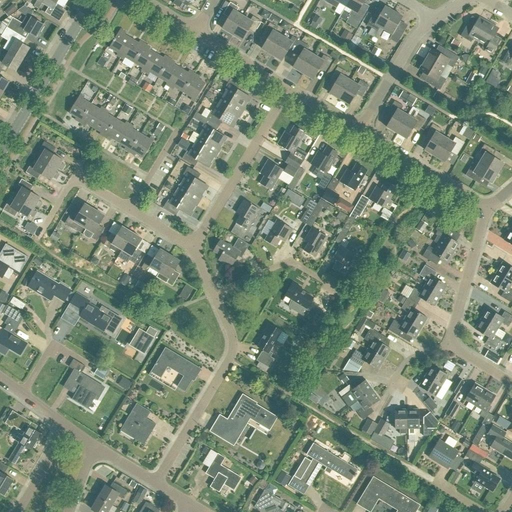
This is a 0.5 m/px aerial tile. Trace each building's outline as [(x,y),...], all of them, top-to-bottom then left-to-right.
[(37,0),(34,6),(39,9),(44,0),(37,0)] [(59,0),(50,0),(52,1),(45,13),(59,22),(66,11),(63,9),(64,8),(57,4),(59,0)] [(186,0),(176,0),(174,5),(185,12),(191,3),(186,0)] [(340,3),(346,7),(349,0),(326,0),(326,2),(337,8),(340,3)] [(366,11),(361,8),(365,0),(349,0),(346,7),(352,10),(349,15),(350,16),(346,23),(356,29),(360,22),(366,11)] [(227,10),(230,5),(225,2),(222,7),(227,10)] [(18,9),(14,4),(5,12),(9,17),(18,9)] [(233,36),(244,17),(236,13),(239,9),(231,4),(230,5),(227,10),(224,15),(230,19),(223,30),(233,36)] [(23,5),(19,11),(31,19),(35,12),(23,5)] [(384,30),(394,12),(385,6),(378,18),(373,15),(367,25),(377,32),(380,27),(384,30)] [(266,20),(270,14),(264,10),(260,16),(266,20)] [(397,44),(405,30),(398,26),(403,17),(394,12),(384,30),(392,34),(389,39),(397,44)] [(279,24),(281,20),(272,14),(268,19),(273,22),(274,20),(279,24)] [(319,25),(323,20),(315,16),(312,21),(313,22),(319,25)] [(36,38),(44,25),(32,18),(31,19),(26,17),(22,24),(13,18),(11,17),(1,24),(2,24),(22,36),(25,31),(36,38)] [(255,34),(262,23),(253,17),(251,22),(244,17),(233,36),(243,42),(249,31),(255,34)] [(479,41),(488,24),(479,19),(473,28),(467,25),(460,36),(471,42),(474,38),(479,41)] [(286,31),(290,25),(284,21),(280,27),(286,31)] [(18,42),(22,36),(2,24),(0,26),(0,34),(2,36),(15,44),(9,52),(23,60),(30,48),(18,42)] [(262,50),(272,55),(283,38),(276,34),(279,29),(270,24),(263,35),(269,39),(262,50)] [(498,30),(488,24),(479,41),(484,43),(481,48),(492,54),(498,43),(492,39),(498,30)] [(120,57),(131,39),(124,34),(126,32),(121,29),(110,47),(118,53),(117,55),(120,57)] [(348,43),(353,35),(345,30),(340,38),(348,43)] [(309,46),(313,40),(305,35),(302,41),(309,46)] [(295,54),(301,42),(293,37),(290,42),(283,38),(272,55),(282,62),(289,51),(295,54)] [(134,62),(145,44),(140,41),(138,43),(131,39),(120,57),(124,59),(126,57),(134,62)] [(457,49),(461,43),(454,39),(450,45),(457,49)] [(310,47),(301,42),(295,54),(300,57),(293,68),(304,74),(314,56),(307,52),(310,47)] [(145,72),(156,54),(149,50),(151,48),(145,44),(134,62),(143,68),(142,70),(145,72)] [(369,51),(358,44),(354,51),(365,58),(369,51)] [(366,59),(385,70),(389,63),(378,57),(381,51),(375,47),(371,53),(370,53),(366,59)] [(453,68),(459,57),(447,50),(443,56),(432,49),(425,60),(443,70),(446,64),(453,68)] [(511,59),(511,50),(509,49),(501,62),(508,66),(511,59)] [(336,60),(339,55),(333,51),(329,56),(336,60)] [(0,69),(1,70),(4,65),(16,72),(23,60),(9,52),(4,61),(0,58),(0,69)] [(159,77),(170,59),(164,56),(163,58),(156,54),(145,72),(149,74),(150,72),(159,77)] [(325,72),(332,61),(324,56),(321,60),(314,56),(304,74),(313,80),(320,69),(325,72)] [(170,87),(181,69),(174,65),(175,63),(170,59),(159,77),(167,82),(166,84),(170,87)] [(440,76),(443,70),(425,60),(419,70),(431,77),(427,83),(440,90),(446,80),(440,76)] [(484,76),(488,69),(482,66),(478,73),(479,74),(478,76),(484,79),(485,77),(484,76)] [(330,94),(340,99),(350,81),(344,77),(346,73),(338,68),(331,79),(337,83),(330,94)] [(0,93),(2,95),(9,82),(0,76),(0,74),(2,71),(0,69),(0,93)] [(183,92),(194,74),(189,71),(188,73),(181,69),(170,87),(174,89),(175,87),(183,92)] [(487,82),(496,86),(502,74),(493,69),(487,82)] [(471,86),(478,76),(472,72),(465,83),(471,86)] [(195,102),(206,84),(199,79),(200,78),(194,74),(183,92),(192,97),(191,99),(195,102)] [(240,91),(243,86),(231,78),(225,75),(223,79),(228,83),(226,86),(229,88),(224,95),(244,107),(250,97),(240,91)] [(134,87),(138,81),(132,77),(128,83),(134,87)] [(362,98),(369,86),(360,81),(358,86),(350,81),(340,99),(350,106),(356,95),(362,98)] [(96,94),(99,89),(94,86),(91,91),(96,94)] [(433,97),(436,93),(428,89),(426,93),(433,97)] [(416,101),(408,96),(409,96),(402,92),(399,98),(405,101),(407,102),(406,104),(411,108),(416,101)] [(81,123),(92,105),(83,100),(85,97),(81,95),(69,114),(76,118),(75,120),(81,123)] [(239,118),(245,108),(246,108),(244,107),(224,95),(218,105),(238,117),(239,118)] [(397,133),(408,116),(401,112),(404,107),(401,105),(403,101),(398,98),(396,102),(395,102),(388,113),(394,116),(387,127),(397,133)] [(201,104),(197,111),(202,114),(206,106),(201,104)] [(94,129),(105,110),(102,108),(100,110),(92,105),(81,123),(86,126),(87,124),(94,129)] [(128,115),(132,109),(127,105),(123,112),(128,115)] [(188,115),(191,109),(186,105),(182,111),(188,115)] [(232,127),(238,117),(218,105),(214,112),(211,111),(206,118),(219,126),(222,121),(232,127)] [(105,138),(116,120),(108,114),(109,112),(105,110),(94,129),(101,133),(100,135),(105,138)] [(145,115),(141,121),(147,124),(150,118),(145,115)] [(419,132),(426,121),(417,115),(415,120),(408,116),(397,133),(407,139),(413,128),(419,132)] [(226,137),(216,131),(219,126),(206,118),(202,126),(204,128),(200,135),(220,147),(226,137)] [(119,143),(130,125),(126,123),(125,125),(116,120),(105,138),(110,141),(112,139),(119,143)] [(130,153),(141,134),(133,129),(134,127),(130,125),(119,143),(126,148),(124,150),(130,153)] [(425,150),(435,156),(446,139),(439,134),(442,130),(433,125),(426,136),(432,139),(425,150)] [(462,136),(467,128),(464,126),(459,134),(462,136)] [(469,140),(475,131),(468,126),(467,128),(462,136),(469,140)] [(296,149),(306,134),(295,127),(290,135),(286,132),(278,145),(291,153),(285,163),(288,164),(298,170),(303,162),(295,157),(299,150),(296,149)] [(221,148),(220,147),(200,135),(194,132),(189,140),(195,144),(194,145),(214,157),(215,158),(221,148)] [(144,158),(155,140),(151,137),(150,140),(141,134),(130,153),(135,156),(136,154),(144,158)] [(457,154),(464,144),(456,138),(453,143),(446,139),(435,156),(445,162),(452,151),(457,154)] [(53,154),(56,149),(45,142),(41,148),(46,151),(40,160),(57,170),(59,168),(62,170),(65,165),(62,163),(63,160),(53,154)] [(208,167),(214,157),(194,145),(189,152),(187,151),(182,159),(195,166),(198,161),(208,167)] [(484,156),(480,163),(498,174),(503,164),(493,158),(496,152),(484,145),(479,153),(484,156)] [(326,174),(339,154),(328,147),(323,155),(319,152),(311,165),(326,174)] [(38,179),(41,174),(51,180),(53,178),(56,180),(59,174),(56,172),(57,170),(40,160),(35,169),(30,167),(27,172),(38,179)] [(271,191),(284,170),(268,161),(261,174),(265,177),(260,184),(271,191)] [(498,174),(480,163),(475,170),(471,167),(466,176),(477,183),(481,177),(492,184),(498,174)] [(293,178),(298,170),(288,164),(283,172),(293,178)] [(355,192),(368,171),(356,164),(352,172),(347,169),(340,182),(355,192)] [(186,175),(181,183),(202,195),(208,186),(198,180),(201,175),(187,167),(183,174),(186,175)] [(288,187),(293,190),(299,181),(294,177),(288,187)] [(24,188),(18,197),(35,207),(36,206),(39,208),(42,203),(39,201),(41,198),(31,192),(34,186),(22,179),(19,185),(24,188)] [(321,198),(334,206),(340,195),(334,192),(339,182),(333,179),(321,198)] [(384,209),(397,189),(386,182),(381,190),(376,187),(369,199),(362,195),(349,217),(355,220),(357,216),(360,217),(367,204),(369,200),(384,209)] [(203,196),(202,195),(181,183),(175,193),(196,205),(197,206),(203,196)] [(289,201),(294,197),(289,191),(284,195),(289,201)] [(196,205),(175,193),(171,200),(168,198),(164,206),(177,214),(180,209),(190,215),(196,205)] [(29,217),(30,215),(34,217),(37,212),(33,210),(35,207),(18,197),(12,207),(8,204),(4,210),(16,217),(19,211),(29,217)] [(353,206),(340,198),(336,205),(349,213),(353,206)] [(306,212),(311,215),(317,204),(308,199),(303,207),(307,209),(306,212)] [(320,199),(317,204),(311,215),(317,218),(323,208),(331,213),(334,207),(320,199)] [(248,230),(260,210),(245,200),(237,213),(241,216),(237,223),(248,230)] [(272,208),(263,203),(260,208),(269,213),(272,208)] [(85,227),(95,210),(85,205),(80,214),(74,210),(67,222),(78,229),(80,225),(85,227)] [(100,226),(105,217),(95,210),(85,227),(88,229),(85,233),(98,241),(105,229),(100,226)] [(336,218),(344,223),(348,217),(340,212),(336,218)] [(392,214),(388,221),(392,224),(396,216),(392,214)] [(343,239),(355,220),(349,217),(338,236),(343,239)] [(285,243),(293,230),(278,220),(265,241),(277,248),(281,240),(285,243)] [(422,233),(427,225),(421,220),(415,229),(422,233)] [(438,244),(453,253),(459,243),(447,236),(451,229),(440,223),(436,230),(438,231),(436,235),(438,236),(434,241),(438,244)] [(36,230),(29,226),(26,231),(33,235),(36,230)] [(110,249),(113,245),(122,250),(133,233),(123,227),(117,236),(112,233),(104,245),(110,249)] [(309,244),(306,248),(304,251),(315,258),(328,238),(312,228),(305,241),(309,244)] [(56,242),(60,236),(54,232),(50,238),(56,242)] [(135,264),(142,252),(137,248),(142,239),(133,233),(122,250),(132,256),(129,260),(135,264)] [(214,251),(222,256),(219,260),(232,268),(238,257),(242,259),(250,246),(239,239),(233,248),(220,240),(214,251)] [(411,249),(416,245),(412,239),(407,243),(411,249)] [(349,243),(344,240),(341,246),(333,259),(338,261),(333,269),(344,276),(357,255),(345,248),(349,243)] [(438,244),(435,250),(429,246),(422,257),(431,262),(435,255),(442,259),(448,262),(453,253),(438,244)] [(0,256),(0,276),(2,278),(4,275),(9,278),(13,271),(19,275),(29,258),(7,245),(0,256)] [(122,250),(118,257),(127,263),(129,260),(132,256),(122,250)] [(159,273),(160,273),(170,256),(160,250),(155,259),(149,256),(142,268),(148,272),(150,267),(159,273)] [(159,273),(156,277),(166,283),(167,283),(173,287),(180,274),(174,271),(180,262),(170,256),(160,273),(159,273)] [(39,267),(44,262),(38,257),(33,262),(39,267)] [(96,266),(100,260),(94,257),(90,262),(96,266)] [(511,267),(503,262),(496,273),(511,282),(511,267)] [(428,280),(425,286),(441,296),(447,286),(434,277),(437,272),(425,265),(419,275),(428,280)] [(64,301),(71,290),(60,284),(59,286),(37,272),(28,287),(51,300),(54,295),(64,301)] [(511,290),(509,288),(511,283),(511,282),(496,273),(490,283),(504,291),(501,297),(510,303),(511,299),(511,290)] [(394,285),(397,279),(390,275),(387,281),(394,285)] [(146,292),(149,287),(139,281),(136,286),(146,292)] [(187,283),(179,296),(186,300),(194,288),(187,283)] [(313,324),(321,311),(312,306),(310,305),(314,299),(300,291),(301,288),(293,283),(285,296),(293,301),(290,309),(304,317),(304,318),(313,324)] [(435,306),(441,296),(425,286),(421,292),(414,288),(407,299),(417,305),(421,298),(435,306)] [(377,300),(382,303),(388,293),(383,290),(377,300)] [(0,300),(5,303),(9,295),(2,291),(0,293),(0,300)] [(112,318),(88,304),(90,302),(76,294),(70,305),(83,312),(80,317),(104,331),(112,318)] [(402,305),(406,299),(400,296),(397,301),(402,305)] [(22,310),(26,304),(14,297),(10,303),(22,310)] [(414,310),(417,305),(407,299),(401,308),(409,313),(405,319),(421,328),(428,318),(414,310)] [(10,315),(13,309),(7,305),(2,313),(7,316),(8,314),(10,315)] [(508,327),(511,320),(511,315),(505,312),(501,317),(488,308),(481,319),(498,329),(501,323),(508,327)] [(9,317),(8,317),(5,323),(12,327),(9,333),(4,330),(0,336),(0,343),(20,356),(27,344),(13,335),(20,323),(9,317)] [(366,326),(371,328),(373,330),(376,325),(364,317),(356,331),(361,334),(366,326)] [(415,339),(421,328),(405,319),(401,324),(394,320),(388,330),(398,336),(402,331),(415,339)] [(494,335),(498,329),(481,319),(475,329),(489,337),(485,343),(495,349),(501,339),(494,335)] [(257,361),(262,364),(260,367),(266,371),(268,368),(270,369),(275,360),(270,357),(273,353),(270,351),(282,332),(269,324),(264,332),(266,333),(257,347),(264,351),(263,353),(262,353),(257,361)] [(130,347),(148,354),(158,330),(150,326),(148,331),(139,327),(130,347)] [(372,343),(368,349),(384,359),(391,349),(377,341),(381,335),(373,330),(371,328),(364,339),(372,343)] [(351,350),(356,343),(349,339),(345,346),(351,350)] [(166,348),(152,372),(161,377),(168,365),(184,375),(177,387),(185,391),(194,376),(197,377),(201,369),(166,348)] [(378,370),(384,359),(368,349),(364,355),(356,350),(350,359),(362,367),(365,361),(378,370)] [(105,388),(83,375),(79,372),(83,366),(79,363),(64,387),(71,391),(75,384),(80,387),(75,394),(72,399),(88,409),(95,399),(97,400),(105,388)] [(95,374),(106,379),(111,368),(101,363),(95,374)] [(442,386),(448,375),(432,365),(425,376),(442,386)] [(124,376),(119,384),(128,390),(133,382),(124,376)] [(436,396),(442,386),(425,376),(419,386),(436,396)] [(450,391),(457,395),(465,382),(458,378),(450,391)] [(358,401),(373,390),(366,380),(353,389),(349,385),(338,393),(345,402),(354,396),(358,401)] [(476,406),(485,389),(475,383),(465,400),(476,406)] [(486,412),(496,396),(485,389),(476,406),(482,410),(479,415),(485,418),(488,413),(486,412)] [(371,407),(380,400),(373,390),(358,401),(362,407),(356,411),(363,420),(374,412),(371,407)] [(317,405),(322,398),(315,393),(310,401),(317,405)] [(218,418),(210,431),(232,444),(252,411),(273,424),(277,417),(256,404),(257,403),(243,395),(233,410),(236,412),(229,425),(218,418)] [(434,410),(437,406),(436,405),(429,397),(424,402),(432,411),(434,410)] [(452,418),(459,405),(453,402),(446,414),(452,418)] [(144,444),(157,424),(147,418),(151,411),(137,403),(121,430),(144,444)] [(8,424),(9,422),(22,430),(17,440),(20,442),(20,443),(32,450),(42,434),(34,429),(37,425),(8,408),(1,420),(8,424)] [(419,409),(407,410),(407,429),(420,429),(419,409)] [(407,429),(407,410),(395,410),(395,429),(400,429),(400,434),(407,434),(407,429)] [(439,423),(430,412),(423,417),(423,426),(426,429),(436,429),(439,423)] [(252,419),(249,423),(263,432),(266,427),(252,419)] [(368,419),(362,430),(371,435),(377,424),(368,419)] [(383,437),(390,424),(381,420),(374,432),(383,437)] [(456,432),(461,425),(455,421),(450,429),(456,432)] [(481,440),(488,427),(483,424),(475,437),(481,440)] [(511,460),(511,459),(511,443),(503,438),(506,433),(493,425),(488,434),(496,439),(491,447),(511,460)] [(448,469),(459,452),(439,440),(429,457),(448,469)] [(467,448),(470,443),(465,440),(462,445),(467,448)] [(351,481),(358,470),(314,443),(307,455),(314,459),(301,480),(294,476),(288,485),(304,495),(322,464),(351,481)] [(481,449),(472,444),(469,449),(478,454),(485,459),(488,454),(481,449)] [(493,492),(501,479),(488,471),(489,470),(479,464),(483,458),(469,449),(465,456),(475,462),(470,470),(479,476),(476,480),(485,486),(485,487),(493,492)] [(234,490),(242,478),(221,465),(225,458),(218,454),(214,461),(213,461),(206,473),(215,479),(211,486),(220,492),(224,484),(234,490)] [(264,467),(264,463),(261,461),(258,462),(256,464),(256,468),(259,470),(262,469),(264,467)] [(0,493),(4,496),(14,480),(4,474),(9,467),(0,462),(0,493)] [(450,481),(456,483),(460,472),(454,470),(450,481)] [(285,487),(291,477),(282,472),(276,481),(285,487)] [(416,511),(417,510),(420,505),(374,477),(368,486),(374,490),(363,508),(369,511),(371,511),(379,499),(398,510),(396,511),(416,511)] [(293,511),(296,508),(271,493),(275,487),(263,479),(250,499),(257,503),(255,506),(264,511),(293,511)] [(122,498),(127,491),(113,483),(110,488),(105,485),(99,497),(112,505),(118,496),(122,498)] [(139,505),(144,496),(138,493),(133,501),(139,505)] [(108,511),(112,505),(99,497),(91,509),(96,511),(108,511)] [(157,511),(159,510),(146,502),(140,511),(157,511)]
